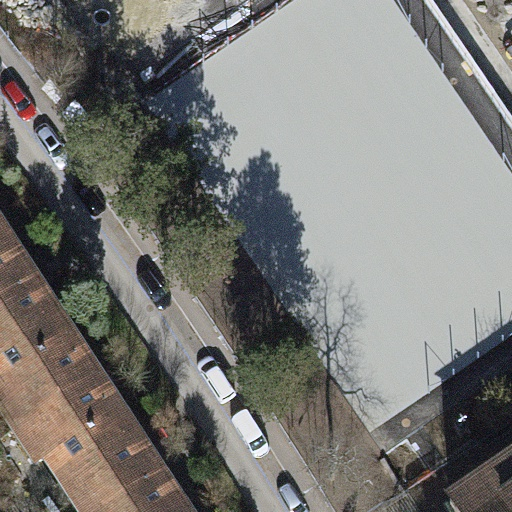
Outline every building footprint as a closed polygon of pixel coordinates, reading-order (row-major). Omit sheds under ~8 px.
[(0,299),(31,279),(0,232),(0,299)] [(31,279),(0,299),(0,383),(3,388),(0,390),(0,405),(14,427),(94,374),(31,279)] [(94,374),(14,427),(38,462),(48,456),(85,511),(96,511),(159,470),(94,374)] [(511,511),(511,462),(449,506),(452,511),(511,511)] [(185,511),(159,470),(96,511),(185,511)]
